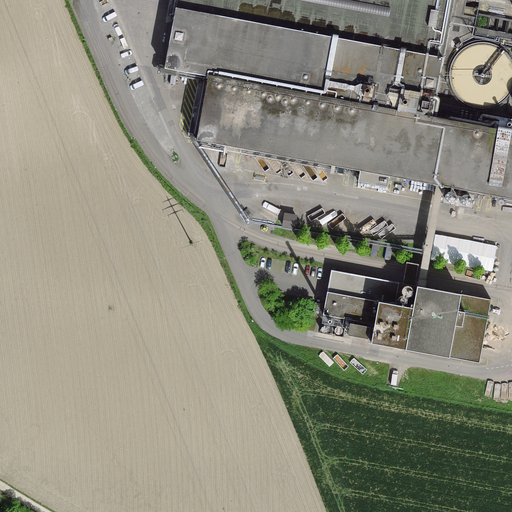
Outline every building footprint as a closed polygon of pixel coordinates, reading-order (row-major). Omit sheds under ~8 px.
[(452,0),(175,0),(163,69),(198,76),(187,138),(196,140),(195,141),(358,171),(356,182),(386,187),(388,177),(511,199),(511,132),(467,125),(468,116),(432,109),(452,0)] [(476,9),(478,3),(465,0),(476,9)] [(475,17),(476,11),(464,9),(462,15),(475,17)] [(511,20),(477,14),(472,38),(511,45),(511,20)] [(283,214),(281,226),(293,228),(295,216),(283,214)] [(386,281),(330,270),(322,315),(373,324),(370,343),(478,363),(490,300),(416,286),(412,308),(395,305),(399,283),(386,281)] [(333,323),(332,325),(320,323),(318,333),(342,338),(344,325),(333,323)]
